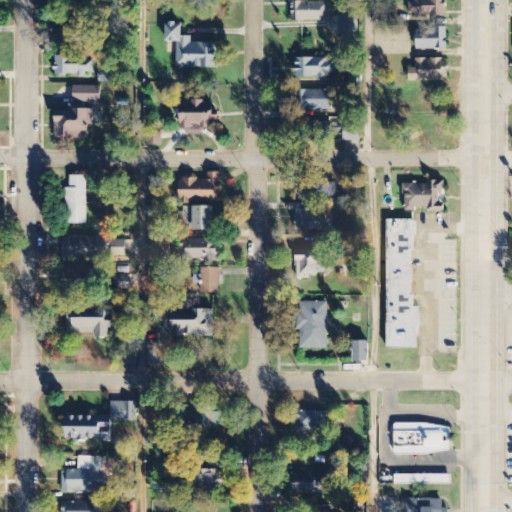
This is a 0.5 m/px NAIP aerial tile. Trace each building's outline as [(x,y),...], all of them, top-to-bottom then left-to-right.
[(409,0),(410,14),(417,14),(417,19),(448,18),(446,0),(409,0)] [(330,21),(331,2),(292,2),(292,21),(330,21)] [(343,15),(342,34),(359,35),(359,15),(343,15)] [(220,43),(192,43),(192,37),(183,36),(183,23),(166,23),(166,42),(177,42),(177,68),(220,68),(220,43)] [(60,48),(87,48),(88,28),(60,28),(60,48)] [(418,51),(448,50),(448,29),(417,29),(418,51)] [(94,76),(94,57),(56,57),(55,76),(94,76)] [(409,68),(410,82),(447,82),(447,58),(417,59),(417,68),(409,68)] [(335,78),(335,59),(296,59),(296,77),(335,78)] [(100,84),(112,83),(111,70),(99,70),(100,84)] [(101,86),(74,87),(74,104),(102,103),(101,86)] [(333,112),(333,91),(299,91),(299,112),(333,112)] [(204,135),(204,129),(219,128),(219,115),(214,115),(213,101),(181,101),(182,129),(189,129),(189,136),(204,135)] [(57,138),(89,139),(90,126),(94,126),(94,110),(57,109),(57,138)] [(360,132),(344,133),(344,142),(361,141),(360,132)] [(222,173),(208,173),(208,180),(181,179),(180,202),(222,202),(222,173)] [(87,225),(88,176),(71,176),(71,189),(67,189),(67,224),(87,225)] [(295,199),(337,200),(337,179),(295,179),(295,199)] [(445,210),(444,181),(430,181),(430,185),(405,185),(406,211),(445,210)] [(183,207),(184,224),(194,224),(194,231),(215,230),(214,206),(183,207)] [(333,231),(333,215),(314,215),(314,210),(297,210),(297,231),(333,231)] [(387,349),(418,350),(419,297),(413,297),(415,221),(390,220),(387,349)] [(64,237),(63,257),(108,258),(108,238),(64,237)] [(218,260),(217,239),(186,240),(187,261),(218,260)] [(112,256),(126,257),(126,242),(112,242),(112,256)] [(310,280),(310,276),(321,276),(321,251),(296,252),(297,280),(310,280)] [(221,269),(202,268),(202,277),(203,277),(203,293),(220,294),(221,269)] [(90,271),(63,271),(62,294),(90,295),(90,271)] [(328,303),(299,303),(300,350),(329,350),(328,303)] [(67,333),(93,334),(93,338),(107,338),(108,311),(68,309),(67,333)] [(215,311),(166,309),(165,336),(214,338),(215,311)] [(370,362),(370,342),(354,342),(354,362),(370,362)] [(161,366),(162,344),(149,344),(148,366),(161,366)] [(137,352),(124,352),(125,366),(138,366),(137,352)] [(67,417),(67,441),(100,441),(100,443),(111,444),(112,420),(138,420),(138,403),(112,402),(112,417),(67,417)] [(223,411),(190,411),(190,442),(208,442),(207,428),(223,428),(223,411)] [(327,433),(326,412),(294,413),(295,434),(327,433)] [(395,426),(396,456),(452,454),(451,440),(452,440),(451,425),(395,426)] [(110,458),(79,458),(79,471),(62,471),(62,494),(105,494),(106,480),(110,480),(110,458)] [(223,472),(200,471),(199,490),(223,491),(223,472)] [(326,494),(326,473),(294,472),(293,493),(326,494)] [(395,486),(452,485),(452,476),(395,476),(395,486)] [(449,511),(450,509),(444,509),(444,500),(407,500),(407,511),(449,511)]
